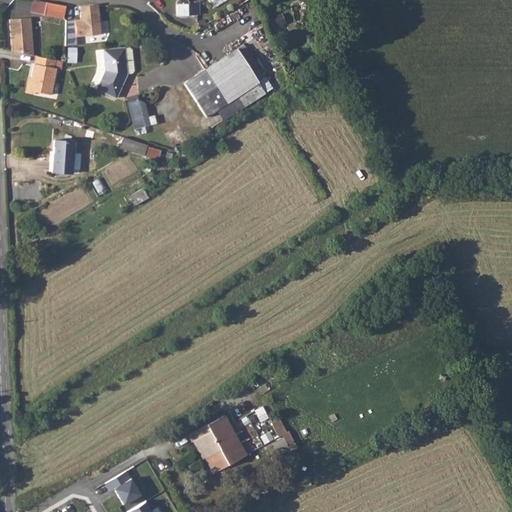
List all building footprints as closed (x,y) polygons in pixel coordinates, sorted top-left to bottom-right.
[(42,13),(45,0),(43,0),(34,0),(32,11),(42,13)] [(62,16),(65,4),(45,0),(42,13),(62,16)] [(180,0),(183,3),(177,3),(177,14),(196,13),(196,3),(193,3),(189,3),(187,0),(180,0)] [(65,20),(64,45),(76,44),(75,36),(100,34),(97,3),(92,3),(78,5),(79,18),(65,20)] [(277,11),(269,14),(273,24),(281,21),(277,11)] [(8,18),(10,50),(31,54),(28,16),(8,18)] [(249,68),(245,61),(251,57),(243,44),(184,83),(205,116),(216,110),(223,120),(265,92),(249,68)] [(97,88),(115,97),(127,73),(123,47),(103,49),(105,69),(97,88)] [(129,47),(123,47),(127,73),(134,71),(134,69),(131,49),(129,47)] [(53,58),(35,54),(33,62),(32,62),(29,80),(26,79),(24,91),(33,93),(33,90),(49,93),(54,67),(52,66),(53,58)] [(251,57),(245,61),(249,68),(255,63),(251,57)] [(52,66),(54,67),(59,68),(61,60),(53,58),(52,66)] [(380,68),(362,75),(366,87),(384,79),(380,68)] [(134,129),(157,124),(155,114),(149,115),(146,98),(129,101),(134,129)] [(54,139),(51,172),(72,173),(73,141),(54,139)] [(147,146),(144,155),(158,159),(160,149),(147,146)] [(429,288),(426,281),(424,278),(403,292),(409,300),(429,288)] [(257,410),(263,420),(268,417),(262,407),(257,410)] [(199,437),(193,440),(203,458),(204,457),(219,449),(227,464),(237,459),(236,456),(244,451),(223,414),(195,430),(199,437)] [(195,430),(189,434),(193,440),(199,437),(195,430)] [(294,436),(286,438),(288,449),(296,448),(294,436)] [(219,449),(204,457),(211,468),(213,472),(227,464),(219,449)] [(134,464),(108,481),(124,506),(150,488),(134,464)] [(128,510),(129,511),(153,511),(148,501),(128,510)]
